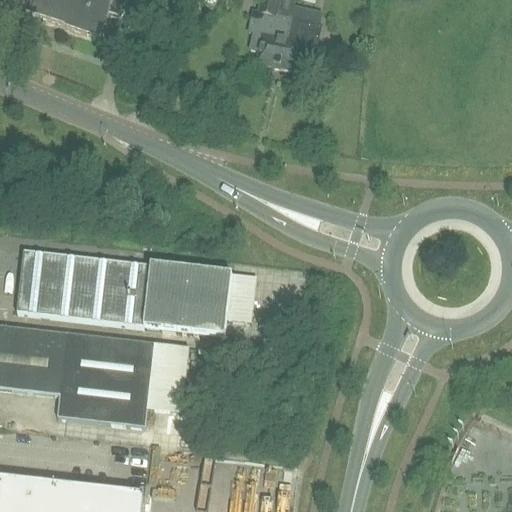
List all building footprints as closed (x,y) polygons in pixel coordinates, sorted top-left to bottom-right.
[(25,0),(23,8),(33,12),(32,17),(65,28),(65,30),(101,42),(109,18),(120,22),(127,0),(25,0)] [(283,56),(286,43),(291,21),(276,18),(259,14),(252,13),(248,36),(252,37),(249,53),(259,54),(256,67),(274,71),(277,55),(283,56)] [(277,55),(274,71),(297,75),(299,65),(309,67),(312,50),(317,51),(322,27),(291,21),(286,43),(283,56),(277,55)] [(236,281),(24,256),(17,317),(226,341),(228,325),(251,328),(257,281),(236,278),(236,281)] [(146,432),(148,414),(181,418),(189,353),(0,331),(0,393),(60,400),(57,422),(146,432)] [(25,511),(29,486),(0,483),(0,485),(0,511),(25,511)] [(54,511),(58,489),(29,486),(25,511),(54,511)] [(84,511),(86,493),(58,489),(54,511),(84,511)] [(113,511),(115,496),(86,493),(84,511),(113,511)] [(142,511),(144,499),(115,496),(113,511),(142,511)]
